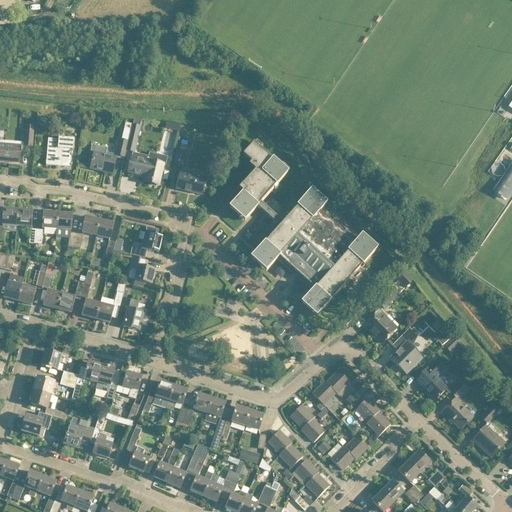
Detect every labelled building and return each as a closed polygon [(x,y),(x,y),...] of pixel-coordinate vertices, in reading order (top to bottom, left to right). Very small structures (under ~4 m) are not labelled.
[(133,121),(127,151),(134,153),(141,121),(133,121)] [(32,147),(33,131),(34,126),(25,126),(23,147),(32,147)] [(70,168),(71,158),(72,152),(73,152),(74,140),(58,139),(58,140),(48,139),(46,166),(70,168)] [(20,162),(21,152),(21,146),(21,143),(0,140),(0,162),(5,162),(5,161),(20,162)] [(127,143),(119,141),(116,155),(124,157),(127,143)] [(116,158),(105,155),(107,149),(92,145),(90,152),(94,153),(90,170),(102,172),(103,170),(113,173),(116,158)] [(243,194),(230,209),(245,222),(287,175),(254,145),(243,156),(251,164),(249,166),(255,172),(239,190),(243,194)] [(181,168),(185,152),(186,148),(180,147),(179,151),(176,150),(172,166),(181,168)] [(158,185),(161,176),(163,165),(155,163),(153,159),(152,158),(133,153),(128,173),(147,177),(146,182),(158,185)] [(511,167),(495,192),(508,201),(511,195),(511,167)] [(202,196),(204,186),(206,178),(180,172),(176,190),(202,196)] [(311,193),(295,211),(252,259),(266,272),(279,258),(315,290),(302,304),(317,318),(372,256),(376,252),(377,251),(363,238),(359,243),(353,238),(321,210),(325,205),(311,193)] [(3,226),(17,227),(18,211),(4,210),(3,226)] [(31,228),(31,222),(32,212),(18,211),(17,227),(31,228)] [(42,229),(57,230),(58,214),(44,213),(42,229)] [(71,231),(71,225),(72,215),(58,214),(57,230),(71,231)] [(96,237),(100,221),(86,218),(82,233),(96,237)] [(110,240),(111,234),(114,224),(100,221),(96,237),(110,240)] [(159,253),(162,238),(157,237),(159,230),(147,227),(142,245),(133,243),(130,255),(145,259),(147,251),(151,252),(152,251),(159,253)] [(76,234),(70,234),(66,257),(72,258),(73,248),(74,248),(76,234)] [(82,236),(76,234),(74,248),(80,249),(82,236)] [(113,252),(115,245),(115,243),(109,242),(106,255),(107,256),(105,261),(110,262),(112,257),(113,252)] [(115,245),(113,252),(121,253),(123,247),(115,245)] [(382,257),(376,252),(372,256),(378,262),(382,257)] [(0,265),(0,268),(5,270),(9,256),(3,255),(0,265)] [(9,256),(5,270),(11,272),(15,257),(9,256)] [(132,258),(130,269),(137,271),(135,281),(133,286),(135,287),(144,289),(145,284),(151,285),(155,271),(146,269),(147,262),(132,258)] [(52,276),(51,276),(54,264),(48,263),(47,269),(42,288),(48,289),(52,276)] [(36,286),(42,288),(47,269),(41,268),(36,286)] [(406,273),(397,282),(405,289),(413,281),(406,273)] [(18,302),(22,287),(24,279),(10,276),(4,298),(18,302)] [(81,298),(85,284),(78,283),(75,296),(81,298)] [(85,284),(81,298),(87,299),(91,286),(85,284)] [(32,306),(34,296),(36,290),(22,287),(18,302),(32,306)] [(393,287),(378,301),(385,308),(399,294),(393,287)] [(57,310),(61,295),(47,291),(43,307),(57,310)] [(123,299),(120,312),(127,314),(123,327),(139,331),(141,326),(144,326),(148,327),(149,321),(150,321),(151,317),(146,316),(143,315),(144,314),(136,312),(138,303),(126,300),(128,292),(124,291),(123,294),(122,299),(123,299)] [(120,308),(122,299),(123,294),(117,293),(115,302),(114,306),(120,308)] [(71,314),(73,304),(75,298),(61,295),(57,310),(71,314)] [(100,305),(96,320),(110,324),(112,314),(114,308),(113,308),(114,306),(115,302),(102,298),(100,305)] [(86,301),(85,307),(82,317),(96,320),(100,305),(86,301)] [(381,344),(388,337),(397,328),(379,311),(366,324),(375,334),(373,336),(381,344)] [(398,352),(391,359),(406,374),(413,367),(422,358),(421,357),(422,356),(410,342),(411,341),(410,340),(415,335),(409,329),(399,339),(392,346),(398,352)] [(443,329),(440,332),(443,335),(442,335),(446,342),(451,338),(448,332),(446,332),(443,329)] [(59,363),(66,365),(68,358),(45,352),(41,366),(50,369),(57,371),(59,363)] [(435,401),(442,394),(448,388),(437,377),(444,369),(436,362),(429,369),(428,369),(414,382),(422,390),(423,389),(435,401)] [(90,382),(97,383),(101,367),(88,363),(83,384),(89,386),(90,382)] [(95,390),(109,393),(108,395),(107,399),(113,400),(114,396),(115,393),(117,386),(118,384),(111,382),(112,380),(115,370),(101,367),(97,383),(95,390)] [(61,379),(76,384),(78,377),(63,372),(61,379)] [(326,384),(337,395),(343,390),(350,383),(339,372),(326,384)] [(117,386),(115,393),(128,397),(128,398),(136,400),(142,377),(127,373),(125,379),(120,378),(118,384),(117,386)] [(37,378),(34,392),(51,396),(53,390),(56,391),(58,385),(47,381),(37,378)] [(76,386),(76,384),(61,379),(59,386),(72,389),(74,390),(76,386)] [(149,413),(152,405),(166,409),(174,387),(160,382),(158,389),(152,387),(148,398),(143,411),(149,413)] [(312,395),(319,402),(323,406),(335,394),(337,395),(326,384),(325,383),(312,395)] [(467,389),(462,383),(452,393),(457,399),(467,389)] [(76,386),(71,403),(77,405),(78,401),(82,387),(76,386)] [(174,387),(166,409),(173,411),(175,404),(182,406),(187,391),(174,387)] [(30,405),(39,407),(46,409),(44,415),(52,418),(65,422),(67,415),(68,411),(64,410),(63,414),(53,411),(50,410),(52,404),(49,403),(51,396),(34,392),(30,405)] [(207,414),(212,399),(198,395),(193,410),(207,414)] [(358,403),(351,395),(344,402),(352,409),(358,403)] [(215,425),(218,418),(220,419),(222,413),(225,404),(212,399),(207,414),(205,422),(215,425)] [(368,423),(366,425),(367,425),(378,414),(379,412),(367,400),(360,407),(355,411),(368,423)] [(461,430),(468,423),(473,417),(474,415),(475,413),(474,412),(472,409),(470,409),(469,409),(467,411),(456,400),(443,412),(461,430)] [(133,423),(140,407),(134,404),(127,420),(133,423)] [(303,430),(313,419),(308,413),(301,406),(290,417),(303,430)] [(231,422),(245,427),(250,412),(236,407),(231,422)] [(117,417),(119,411),(112,408),(109,415),(117,417)] [(497,413),(492,408),(482,418),(487,423),(497,413)] [(183,425),(187,411),(181,409),(177,423),(183,425)] [(321,419),(328,412),(325,409),(318,416),(321,419)] [(187,411),(183,425),(188,427),(193,413),(187,411)] [(101,412),(100,416),(95,429),(101,431),(106,418),(108,419),(109,414),(103,413),(101,412)] [(250,412),(245,427),(258,431),(260,426),(263,416),(250,412)] [(52,418),(44,415),(39,414),(37,420),(29,417),(27,423),(25,422),(22,432),(38,437),(40,429),(48,431),(52,418)] [(390,426),(378,414),(367,425),(372,430),(379,437),(390,426)] [(73,418),(67,436),(64,445),(78,450),(81,441),(90,443),(94,430),(79,426),(81,420),(73,418)] [(314,419),(313,419),(303,430),(301,431),(314,444),(325,433),(312,420),(314,419)] [(221,437),(225,424),(219,422),(210,450),(216,452),(221,437)] [(142,431),(141,431),(143,426),(137,424),(130,441),(136,444),(142,431)] [(225,424),(221,437),(226,439),(230,426),(225,424)] [(356,425),(351,430),(356,435),(361,430),(356,425)] [(486,426),(479,434),(473,441),(491,458),(505,444),(486,426)] [(279,457),(290,446),(292,444),(279,432),(272,439),(268,442),(280,455),(279,456),(279,457)] [(163,445),(157,457),(163,460),(168,447),(171,440),(172,437),(167,434),(166,438),(163,445)] [(99,435),(96,445),(93,454),(108,459),(112,445),(105,443),(107,437),(99,435)] [(343,448),(354,459),(356,461),(368,448),(361,441),(357,437),(345,449),(343,448)] [(364,442),(368,446),(373,443),(369,438),(364,442)] [(324,442),(319,447),(325,452),(325,453),(330,448),(324,442)] [(188,469),(193,471),(199,458),(202,451),(203,448),(198,446),(195,451),(188,469)] [(291,469),(295,465),(303,458),(290,446),(279,457),(291,469)] [(143,473),(149,460),(142,457),(144,451),(137,448),(129,467),(143,473)] [(342,472),(354,459),(343,448),(338,453),(331,460),(342,472)] [(154,478),(167,483),(173,469),(180,452),(173,449),(167,463),(169,463),(167,467),(160,464),(154,478)] [(242,450),(239,460),(257,465),(260,455),(242,450)] [(419,452),(409,462),(420,474),(423,471),(430,464),(419,452)] [(205,461),(204,461),(199,458),(193,471),(199,474),(205,461)] [(306,486),(317,475),(318,474),(306,461),(295,472),(307,484),(305,486),(306,486)] [(6,462),(0,477),(13,482),(19,468),(6,462)] [(235,490),(240,477),(241,477),(244,470),(247,465),(240,462),(235,475),(234,474),(229,487),(235,490)] [(399,473),(406,480),(410,484),(420,474),(409,462),(399,473)] [(180,489),(186,475),(173,469),(167,483),(180,489)] [(435,488),(438,485),(445,478),(438,471),(431,479),(428,482),(435,488)] [(37,492),(43,478),(30,472),(24,487),(31,489),(29,495),(29,497),(34,498),(37,492)] [(203,497),(213,475),(207,472),(203,481),(196,478),(190,492),(203,497)] [(223,485),(229,487),(234,474),(229,472),(223,485)] [(213,475),(203,497),(216,503),(222,489),(216,486),(219,478),(213,475)] [(272,485),(263,506),(269,509),(279,485),(276,483),(278,478),(277,475),(272,485)] [(306,486),(311,491),(318,498),(329,487),(317,475),(306,486)] [(43,478),(37,492),(50,497),(56,483),(43,478)] [(382,492),(393,503),(403,493),(392,482),(382,492)] [(445,490),(448,487),(449,486),(445,482),(441,486),(445,490)] [(257,504),(263,506),(272,485),(267,483),(257,504)] [(7,497),(13,500),(18,487),(12,485),(7,497)] [(431,499),(436,493),(428,486),(422,492),(431,499)] [(457,510),(459,511),(473,511),(478,507),(468,499),(472,494),(463,486),(458,492),(466,499),(457,510)] [(18,487),(13,500),(19,502),(24,490),(18,487)] [(66,510),(69,511),(72,511),(80,493),(67,487),(61,502),(68,505),(66,510)] [(414,487),(409,491),(419,501),(423,497),(414,487)] [(415,506),(419,501),(409,491),(405,496),(415,506)] [(232,511),(239,511),(247,495),(240,492),(239,494),(238,495),(233,493),(232,495),(231,495),(225,509),(232,511)] [(372,502),(379,509),(381,511),(384,511),(393,503),(382,492),(372,502)] [(78,511),(79,509),(85,511),(87,511),(93,498),(80,493),(72,511),(78,511)] [(254,511),(255,511),(257,506),(250,503),(252,498),(247,495),(239,511),(254,511)] [(299,497),(294,502),(304,511),(309,507),(299,497)] [(444,498),(440,503),(445,507),(449,503),(444,498)] [(44,511),(50,511),(55,503),(49,501),(44,511)] [(55,503),(50,511),(57,511),(60,505),(55,503)] [(449,503),(445,507),(447,511),(459,511),(457,510),(449,503)]
